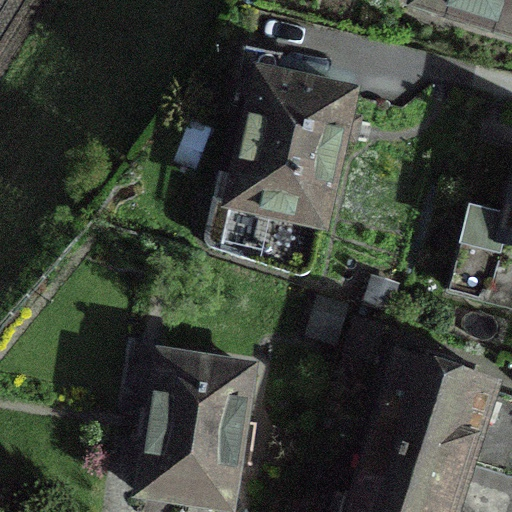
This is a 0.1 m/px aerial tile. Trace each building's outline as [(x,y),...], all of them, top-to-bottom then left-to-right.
[(511,0),(418,0),(419,2),(422,7),(428,11),(436,12),(443,10),(511,31),(511,0)] [(277,218),(320,228),(342,127),(348,99),(273,82),(278,60),(243,52),(238,76),(256,81),(228,207),(234,209),(223,254),(267,264),(277,218)] [(511,183),(502,223),(472,215),(469,216),(448,293),(511,309),(511,183)] [(309,326),(334,334),(341,310),(316,303),(309,326)] [(450,511),(451,510),(467,457),(511,471),(511,403),(487,396),(488,391),(466,384),(469,376),(471,370),(425,355),(421,369),(398,362),(360,482),(350,511),(450,511)] [(138,496),(226,509),(237,437),(247,373),(159,359),(138,496)]
